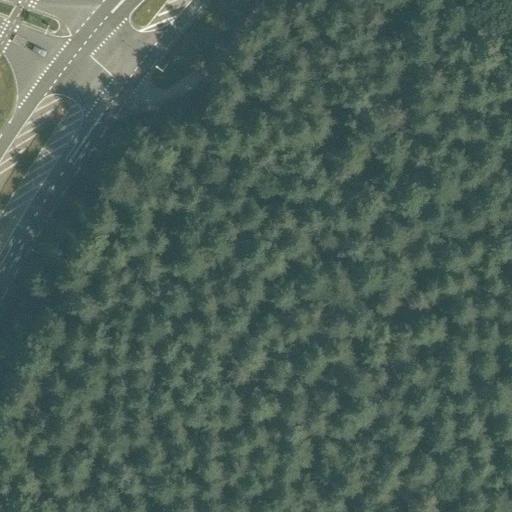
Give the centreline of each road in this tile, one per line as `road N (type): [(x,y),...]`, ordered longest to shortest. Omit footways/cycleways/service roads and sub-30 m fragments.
road 1 (primary): [(0,277),(37,212),(130,87)]
road 2 (track): [(266,0),(179,92),(150,99),(130,87)]
